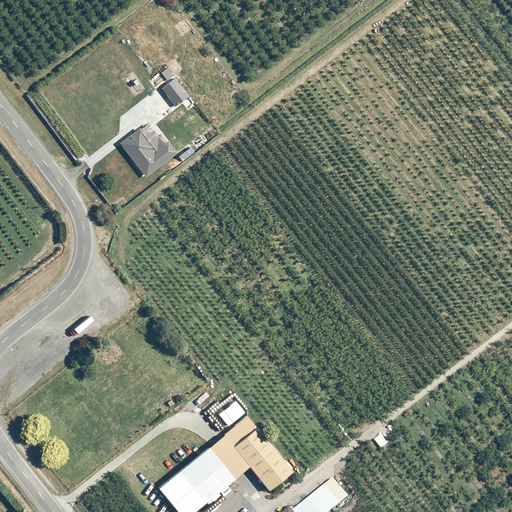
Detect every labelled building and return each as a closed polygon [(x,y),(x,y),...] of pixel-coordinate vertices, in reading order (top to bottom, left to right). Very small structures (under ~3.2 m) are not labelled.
[(188,96),(166,67),(159,73),(166,81),(158,87),(174,107),(188,96)] [(144,134),(137,127),(117,143),(145,176),(175,151),(165,139),(154,148),(144,134)] [(201,137),(206,143),(217,133),(212,128),(201,137)] [(231,489),(226,483),(247,465),(267,489),(300,462),(292,452),(283,460),(245,414),(156,487),(176,511),(189,511),(218,489),(223,495),(231,489)] [(388,442),(381,432),(374,437),(381,447),(388,442)] [(326,511),(348,494),(333,476),(293,508),(296,511),(326,511)]
